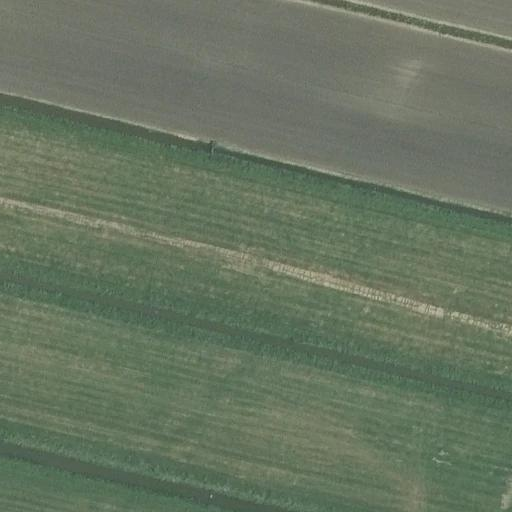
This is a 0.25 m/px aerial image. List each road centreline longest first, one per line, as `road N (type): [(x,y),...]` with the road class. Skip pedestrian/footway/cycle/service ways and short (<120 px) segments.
road 1 (track): [(0,207),(206,246),(511,328)]
road 2 (track): [(0,361),(413,493),(412,511)]
